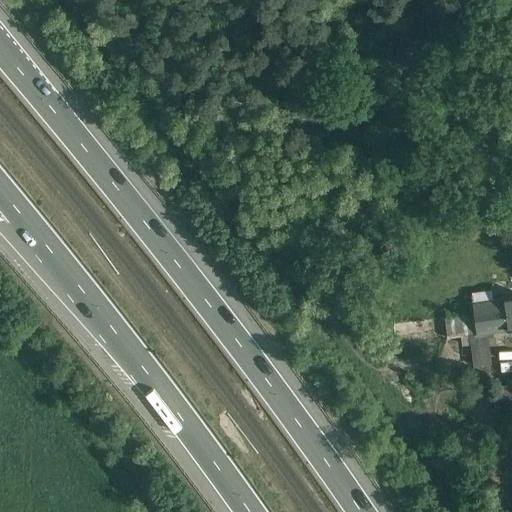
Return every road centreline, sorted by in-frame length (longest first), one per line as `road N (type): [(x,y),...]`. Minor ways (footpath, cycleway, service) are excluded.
road 1 (motorway): [(361,511),(0,41)]
road 2 (motorway): [(0,188),(249,511)]
